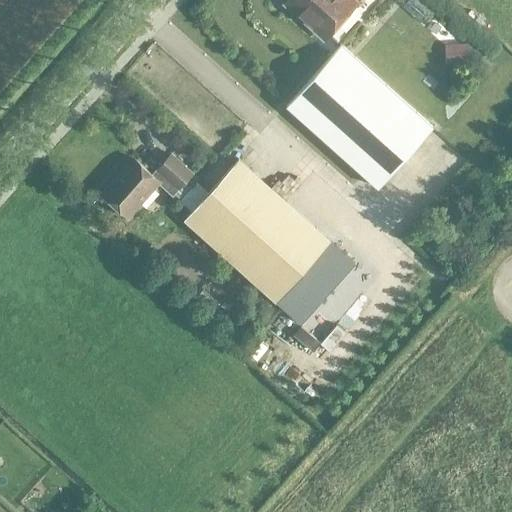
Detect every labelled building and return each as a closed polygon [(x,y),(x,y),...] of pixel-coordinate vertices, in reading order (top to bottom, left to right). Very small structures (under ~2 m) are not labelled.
[(300,16),(310,24),(313,24),(315,22),(322,29),(331,19),(337,24),(353,5),(349,2),(351,0),(289,0),(301,10),(300,12),(300,16)] [(379,187),(433,126),(341,44),(286,104),(379,187)] [(153,174),(133,157),(101,192),(128,216),(159,182),(173,194),(192,172),(171,153),(153,174)] [(184,219),(301,323),(355,261),(238,158),(184,219)] [(309,180),(293,199),(302,207),(318,188),(309,180)] [(329,230),(335,240),(355,228),(349,217),(329,230)]
